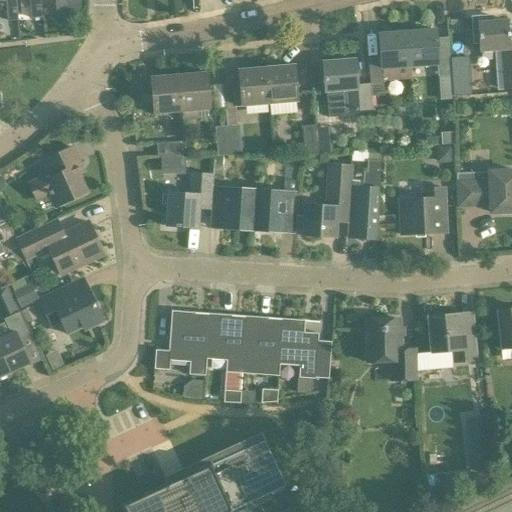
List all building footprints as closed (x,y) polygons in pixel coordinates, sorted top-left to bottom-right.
[(15,0),(4,0),(7,20),(18,19),(15,0)] [(41,17),(39,0),(28,0),(30,18),(41,17)] [(79,0),(53,0),(55,15),(80,13),(79,0)] [(480,51),(500,49),(501,74),(511,73),(511,46),(508,47),(506,21),(477,23),(480,51)] [(448,39),(435,40),(434,30),(407,32),(409,66),(436,64),(437,77),(450,76),(448,39)] [(378,34),(380,58),(368,59),(370,84),(371,96),(383,96),(383,82),(410,80),(409,66),(407,32),(378,34)] [(324,92),(326,92),(328,118),(343,117),(346,112),(372,110),(371,96),(370,84),(356,85),(354,60),(322,63),(324,92)] [(293,66),(265,68),(268,104),(296,101),(293,66)] [(241,106),(268,104),(265,68),(238,70),(241,106)] [(209,119),(208,109),(210,109),(207,73),(178,76),(181,112),(182,120),(209,119)] [(154,114),(181,112),(178,76),(152,78),(154,114)] [(305,155),(317,154),(315,129),(315,125),(302,126),(305,155)] [(239,126),(236,126),(226,127),(229,156),(242,156),(239,126)] [(217,156),(229,156),(226,127),(215,128),(217,156)] [(331,127),(315,129),(317,154),(332,153),(331,127)] [(453,133),(440,134),(440,137),(441,145),(453,144),(453,133)] [(158,144),(158,156),(186,156),(185,143),(158,144)] [(437,161),(453,161),(453,146),(437,146),(437,161)] [(36,202),(50,197),(55,207),(86,193),(74,168),(80,165),(72,148),(43,161),(49,174),(28,183),(36,202)] [(379,240),(380,151),(367,152),(366,172),(363,171),(362,186),(351,185),(349,205),(347,238),(379,240)] [(324,206),(308,205),(309,198),(298,198),(296,217),(305,217),(304,236),(336,238),(338,204),(349,205),(351,185),(352,166),(326,164),(324,206)] [(166,226),(180,227),(180,225),(198,227),(200,197),(212,198),(212,207),(225,208),(224,225),(253,228),(255,189),(222,187),(223,176),(213,176),(213,174),(187,172),(186,194),(169,193),(166,226)] [(491,213),(511,212),(511,172),(490,173),(490,180),(458,181),(459,207),(491,205),(491,213)] [(298,192),(255,189),(253,228),(295,231),(296,217),(298,198),(298,192)] [(433,214),(445,214),(444,189),(423,190),(424,199),(412,200),(412,214),(400,215),(401,235),(434,234),(433,214)] [(25,261),(49,251),(60,275),(103,255),(87,222),(63,234),(56,219),(15,239),(19,249),(25,261)] [(0,247),(4,256),(19,249),(15,239),(8,225),(0,228),(0,247)] [(38,300),(27,276),(0,287),(0,293),(8,312),(38,300)] [(102,322),(88,291),(67,301),(61,289),(38,300),(50,326),(60,321),(66,334),(82,327),(84,331),(102,322)] [(501,349),(511,348),(511,357),(511,309),(497,311),(501,349)] [(5,323),(0,324),(0,353),(9,373),(29,363),(19,341),(29,336),(19,312),(3,319),(5,323)] [(205,358),(208,315),(208,314),(203,314),(203,324),(193,323),(194,313),(172,312),(169,352),(156,351),(155,368),(168,369),(168,359),(190,361),(189,373),(204,374),(205,358)] [(453,363),(475,361),(471,313),(427,317),(431,353),(452,351),(453,363)] [(241,360),(244,318),(244,317),(240,317),(239,326),(229,325),(230,316),(208,315),(205,358),(227,360),(226,371),(240,372),(241,360)] [(267,319),(244,318),(241,360),(264,362),(263,373),(277,374),(278,363),(280,329),(266,328),(267,319)] [(366,363),(389,362),(389,382),(417,381),(416,348),(400,348),(399,319),(365,320),(366,363)] [(280,329),(278,363),(300,365),(299,376),(313,377),(327,378),(329,343),(316,342),(317,335),(302,334),(303,322),(281,320),(280,329)] [(0,376),(9,373),(0,353),(0,376)] [(185,382),(184,396),(202,396),(202,383),(185,382)] [(262,390),(261,403),(276,402),(277,391),(262,390)] [(240,392),(224,391),(223,403),(239,404),(240,392)] [(171,483),(124,505),(127,511),(216,511),(243,499),(246,504),(273,492),(270,487),(286,479),(266,438),(182,478),(183,479),(171,484),(171,483)] [(488,440),(468,443),(472,471),(491,468),(488,440)]
